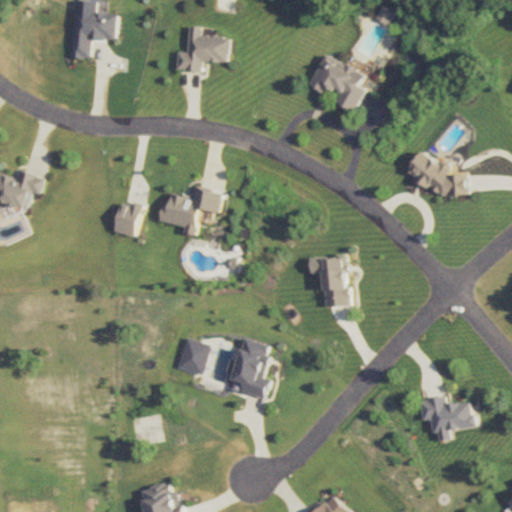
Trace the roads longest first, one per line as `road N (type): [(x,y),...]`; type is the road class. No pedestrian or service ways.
road 1 (residential): [(511,361),(444,275),(351,193),(279,148),(186,126),(54,118),(0,88)]
road 2 (residential): [(511,245),(455,290),(296,455),(240,485)]
